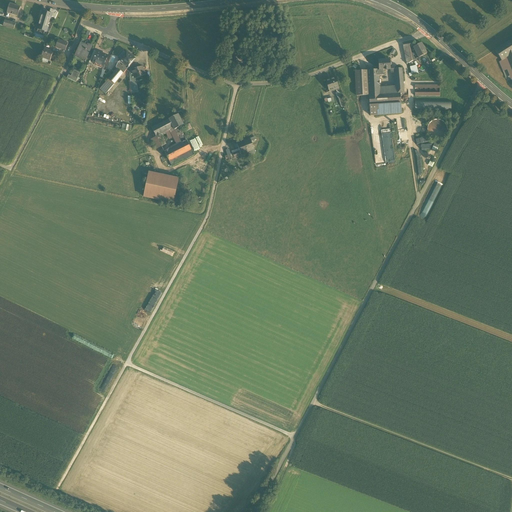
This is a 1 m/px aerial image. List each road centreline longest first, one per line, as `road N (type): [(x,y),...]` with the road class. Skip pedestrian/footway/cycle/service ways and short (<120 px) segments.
road 1 (unclassified): [(479,85),(254,511)]
road 2 (track): [(237,83),(208,214),(58,490)]
road 3 (residential): [(109,32),(225,80),(265,83),(316,73),(425,27)]
road 4 (track): [(511,480),(312,402)]
road 5 (track): [(0,164),(11,169),(83,22)]
road 6 (track): [(126,363),(267,425)]
road 7 (tertiary): [(245,0),(114,9)]
